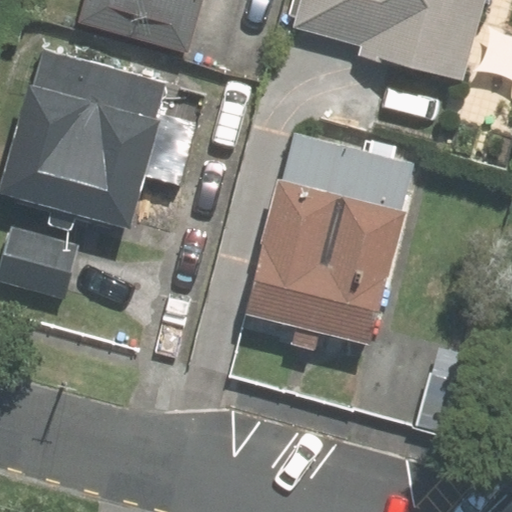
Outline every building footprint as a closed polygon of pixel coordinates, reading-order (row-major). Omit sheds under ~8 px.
[(185,62),(201,0),(84,0),(76,33),(185,62)] [(296,0),(288,32),(356,49),(352,62),(460,89),(482,0),(296,0)] [(165,83),(35,50),(26,88),(20,87),(0,165),(0,202),(127,234),(165,83)] [(410,170),(288,140),(277,186),(399,216),(410,170)] [(268,184),(235,317),(366,349),(399,216),(277,186),(268,184)] [(80,250),(7,232),(0,261),(0,295),(64,311),(80,250)]
